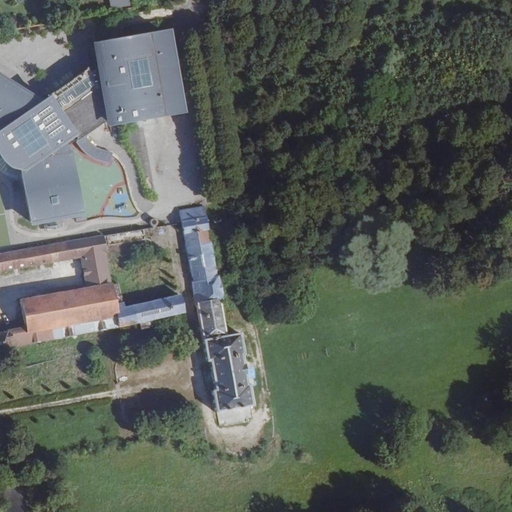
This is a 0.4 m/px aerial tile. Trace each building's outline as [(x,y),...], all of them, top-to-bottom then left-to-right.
[(110,0),(112,10),(132,6),(131,0),(110,0)] [(76,140),(100,120),(101,126),(169,114),(155,33),(87,45),(91,67),(82,75),(77,69),(39,101),(42,105),(32,113),(27,106),(0,84),(0,160),(2,163),(5,165),(11,168),(14,168),(20,169),(29,222),(79,214),(68,151),(66,147),(76,139),(76,140)] [(250,384),(249,385),(243,354),(239,335),(227,337),(218,294),(222,293),(220,283),(219,283),(218,277),(216,277),(205,218),(203,207),(180,210),(182,222),(192,282),(191,282),(195,302),(196,302),(207,363),(210,362),(215,391),(212,391),(216,412),(241,407),(253,405),(250,386),(250,384)] [(143,218),(136,219),(136,222),(137,226),(144,225),(143,218)] [(119,316),(42,330),(44,342),(97,332),(106,330),(119,328),(140,323),(172,316),(183,313),(179,295),(123,308),(111,243),(109,234),(104,235),(106,244),(119,316)] [(44,342),(42,330),(119,316),(106,244),(105,239),(104,235),(26,249),(15,251),(0,253),(0,272),(82,258),(88,289),(21,301),(26,328),(0,333),(0,351),(11,350),(11,348),(44,342)] [(140,323),(141,330),(174,322),(172,316),(140,323)] [(249,385),(250,384),(250,386),(255,385),(253,373),(254,373),(250,353),(243,354),(249,385)] [(253,405),(241,407),(242,415),(254,412),(253,405)]
